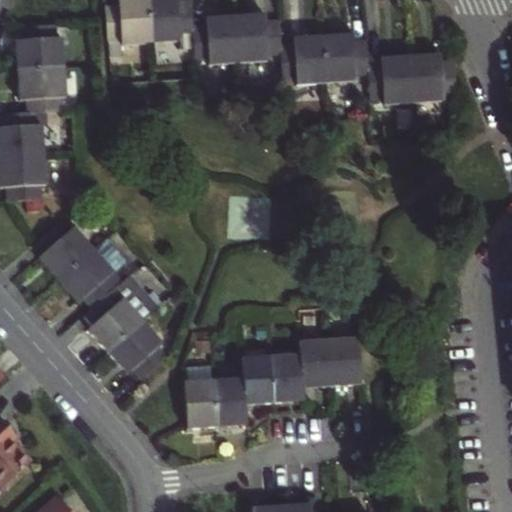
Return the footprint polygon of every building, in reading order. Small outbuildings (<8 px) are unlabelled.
[(130,0),(118,1),(118,8),(107,8),(106,38),(107,43),(122,42),(122,48),(149,47),(146,3),(146,0),(130,0)] [(146,0),(146,3),(149,47),(180,45),(180,40),(194,39),(193,28),(192,4),(179,5),(178,0),(146,0)] [(266,24),(266,17),(255,17),(235,19),(239,66),(268,65),(268,60),(282,59),(282,49),(282,42),(280,23),(266,24)] [(193,28),(194,39),(196,63),(208,62),(209,68),(239,66),(235,19),(224,19),(206,21),(207,27),(193,28)] [(57,42),(56,28),(22,31),(23,44),(16,45),(17,57),(18,74),(66,71),(65,42),(57,42)] [(344,38),(324,39),(327,85),(357,83),(357,79),(369,79),(368,68),(367,44),(354,45),(354,38),(344,38)] [(293,48),(282,49),(282,59),(283,83),(296,82),(296,87),(327,85),(324,39),(314,40),(293,41),(293,48)] [(430,58),(411,60),(415,105),(443,103),(443,97),(457,96),(455,63),(441,64),(440,58),(430,58)] [(383,98),(384,107),(415,105),(411,60),(401,60),(381,62),(381,68),(368,68),(369,79),(370,99),(383,98)] [(26,104),(27,115),(37,114),(58,113),(62,113),(61,100),(68,100),(66,71),(18,74),(19,95),(19,105),(26,104)] [(0,161),(46,158),(44,128),(38,128),(37,114),(27,115),(11,117),(2,118),(3,130),(0,129),(0,161)] [(42,186),(48,186),(46,158),(0,161),(0,190),(6,190),(6,202),(43,200),(42,186)] [(76,227),(72,231),(65,222),(38,245),(45,254),(40,259),(53,274),(59,281),(96,249),(76,227)] [(111,278),(116,273),(96,249),(59,281),(69,293),(79,304),(84,300),(92,309),(111,293),(118,286),(111,278)] [(144,323),(155,314),(126,279),(118,286),(111,293),(120,304),(124,300),(144,323)] [(124,300),(120,304),(111,293),(92,309),(85,315),(94,325),(90,329),(97,338),(109,353),(144,323),(124,300)] [(161,349),(164,346),(144,323),(109,353),(118,363),(129,376),(134,372),(141,380),(168,357),(161,349)] [(349,384),(361,383),(359,339),(330,341),(333,385),(349,384)] [(333,385),(330,341),(301,342),(302,359),(304,387),(321,386),(333,385)] [(304,387),(302,359),(272,361),(275,405),(290,404),(305,403),(304,387)] [(259,406),(275,405),(272,361),(242,362),(243,382),(245,407),(259,406)] [(184,386),(215,384),(214,371),(184,373),(184,386)] [(245,407),(243,382),(215,384),(219,430),(236,429),(246,428),(245,407)] [(219,430),(215,384),(184,386),(187,432),(202,431),(219,430)] [(0,490),(30,464),(9,442),(14,437),(5,427),(0,421),(0,490)] [(66,511),(56,500),(42,511),(66,511)]
